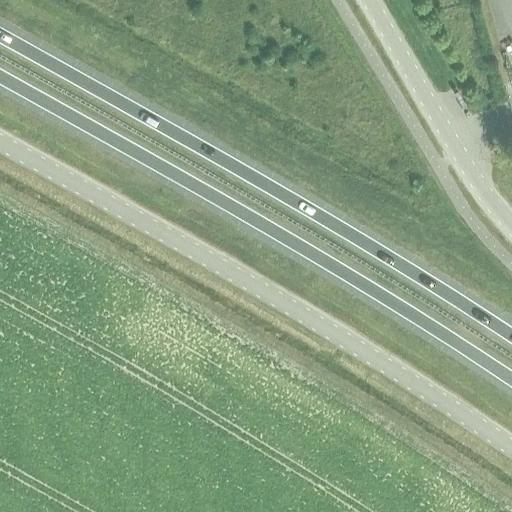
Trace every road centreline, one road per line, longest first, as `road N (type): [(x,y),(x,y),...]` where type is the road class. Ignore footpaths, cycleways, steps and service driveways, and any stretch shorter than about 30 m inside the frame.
road 1 (unclassified): [(0,142),(332,332),(511,447)]
road 2 (trunk): [(511,339),(373,248),(0,35)]
road 3 (trunk): [(0,77),(511,380)]
road 4 (tertiary): [(480,189),(366,0)]
